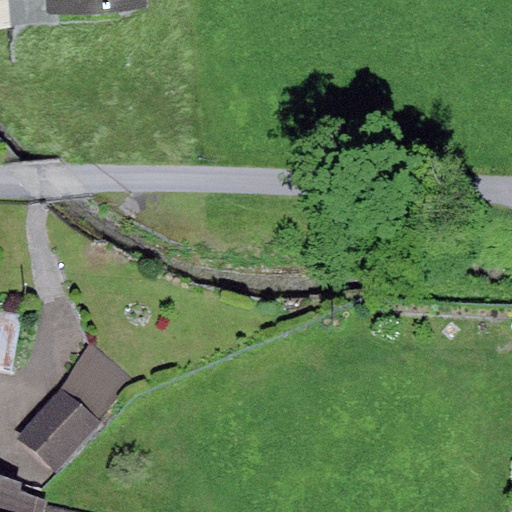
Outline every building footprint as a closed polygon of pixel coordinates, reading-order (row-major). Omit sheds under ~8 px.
[(0,0),(0,26),(12,26),(11,0),(0,0)] [(47,11),(46,0),(11,0),(12,26),(48,24),(47,11)] [(46,0),(47,11),(149,3),(149,0),(46,0)] [(23,319),(0,314),(0,373),(13,375),(23,319)] [(137,383),(91,345),(62,396),(98,425),(137,383)] [(62,396),(17,449),(56,481),(101,428),(98,425),(62,396)] [(0,511),(40,511),(20,508),(21,500),(0,495),(0,511)]
